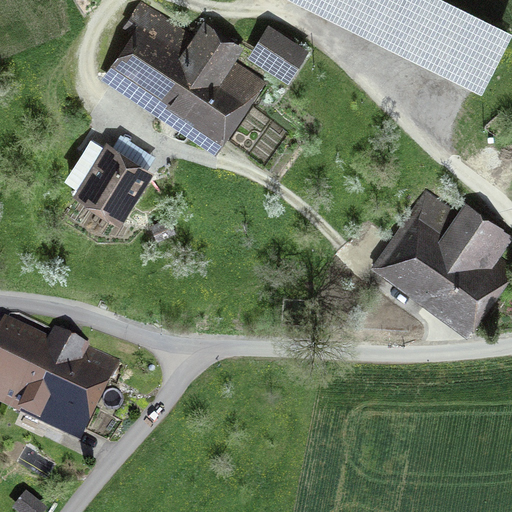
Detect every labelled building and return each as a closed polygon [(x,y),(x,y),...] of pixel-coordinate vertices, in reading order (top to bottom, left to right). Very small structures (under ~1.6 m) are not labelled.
[(329,0),(481,75),(503,29),(443,0),(329,0)] [(138,33),(117,64),(217,130),(248,84),(229,71),(223,79),(217,75),(236,46),(206,27),(197,39),(141,2),(127,23),(127,26),(138,33)] [(287,74),(303,50),(269,28),(254,51),(287,74)] [(82,190),(118,213),(144,173),(92,139),(81,156),(98,167),(82,190)] [(498,227),(467,204),(460,214),(429,191),(379,259),(464,320),(497,274),(476,259),(498,227)] [(176,235),(169,220),(146,230),(153,246),(176,235)] [(101,371),(104,373),(111,358),(57,331),(55,332),(46,352),(0,329),(0,399),(70,434),(101,371)]
